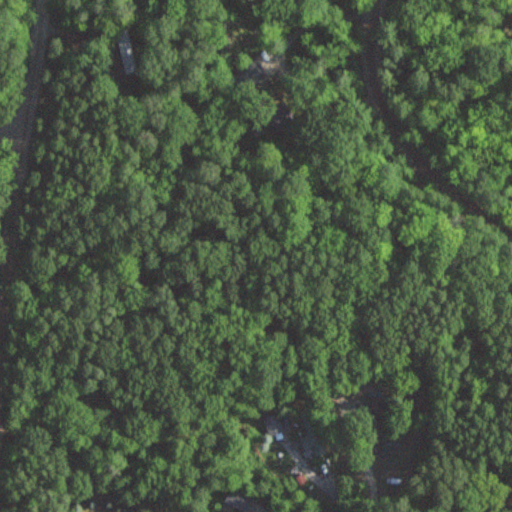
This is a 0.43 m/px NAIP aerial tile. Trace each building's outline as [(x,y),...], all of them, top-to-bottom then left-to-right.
[(126,74),(137,71),(126,24),(115,27),(126,74)] [(231,71),(242,93),(268,79),(257,58),(231,71)] [(359,224),(348,209),(330,222),(341,237),(359,224)] [(104,365),(132,393),(138,387),(110,360),(104,365)] [(400,453),(401,434),(389,434),(389,417),(388,417),(388,400),(366,399),(366,415),(374,415),(373,435),(382,435),(381,453),(400,453)] [(300,410),(308,434),(300,436),(304,449),(313,446),(316,455),(325,452),(312,406),(300,410)] [(284,431),(278,412),(264,417),(269,435),(284,431)] [(225,502),(246,510),(253,494),(231,485),(225,502)]
